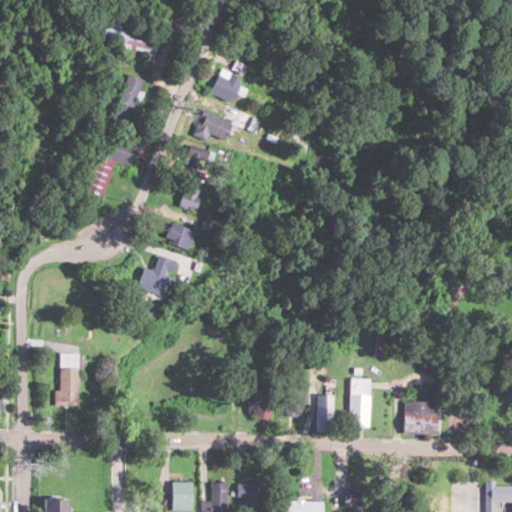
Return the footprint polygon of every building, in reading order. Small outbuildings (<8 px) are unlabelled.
[(157,35),(103,26),(101,38),(113,40),(112,47),(154,54),(157,35)] [(109,117),(127,123),(141,79),(124,73),(109,117)] [(216,74),(208,91),(230,101),(241,79),(229,73),(226,79),(216,74)] [(191,135),(204,140),(206,134),(222,140),(229,124),(252,133),(258,118),(236,109),(231,121),(200,110),(191,135)] [(112,162),(135,169),(142,144),(101,131),(83,190),(102,196),(112,162)] [(208,163),(207,147),(184,149),(185,165),(208,163)] [(191,210),(197,191),(181,185),(174,204),(191,210)] [(191,231),(166,223),(160,243),(185,251),(191,231)] [(159,297),(168,272),(169,273),(173,263),(155,256),(149,271),(141,268),(134,288),(159,297)] [(77,368),(55,368),(55,405),(77,405),(77,368)] [(367,378),(348,378),(348,425),(367,425),(367,378)] [(282,416),(303,416),(303,386),(282,386),(282,416)] [(251,418),(270,418),(270,389),(251,389),(251,418)] [(330,395),(315,395),(315,432),(330,432),(330,395)] [(401,433),(427,433),(427,401),(401,401),(401,433)] [(190,481),(168,482),(169,511),(190,511),(190,481)] [(225,511),(225,482),(209,482),(209,502),(200,502),(200,511),(225,511)] [(236,484),(236,497),(244,497),(244,511),(259,511),(260,484),(236,484)] [(351,511),(367,511),(369,489),(342,488),(341,506),(351,507),(351,511)] [(64,511),(65,499),(41,499),(41,511),(64,511)] [(320,511),(321,501),(284,501),(283,511),(320,511)]
